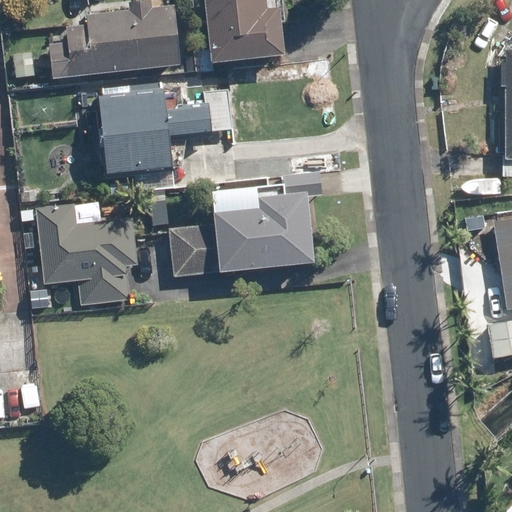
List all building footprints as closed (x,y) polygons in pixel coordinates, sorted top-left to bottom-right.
[(128,12),(84,16),(85,27),(65,28),(67,44),(47,46),(50,79),(179,66),(173,6),(169,7),(168,0),(166,0),(127,4),(128,12)] [(202,0),(208,50),(193,52),(196,73),(213,72),(212,65),(284,57),(279,9),(266,11),(264,0),(202,0)] [(31,78),(29,57),(12,58),(15,80),(31,78)] [(227,91),(203,94),(204,103),(183,106),(181,93),(165,95),(164,89),(161,90),(160,86),(131,89),(131,95),(104,97),(103,91),(79,94),(82,115),(98,114),(105,176),(132,173),(133,183),(107,186),(108,195),(174,188),(172,169),(184,168),(181,137),(231,131),(227,91)] [(211,215),(212,226),(168,231),(172,278),(312,264),(310,236),(305,237),(301,198),(290,200),(290,196),(255,200),(256,211),(211,215)] [(132,220),(76,225),(74,208),(37,211),(43,285),(78,282),(80,305),(127,302),(124,267),(135,266),(132,220)] [(511,225),(495,228),(506,317),(511,315),(511,225)]
